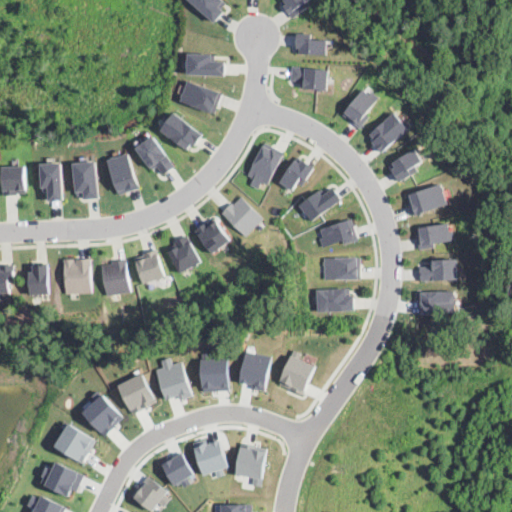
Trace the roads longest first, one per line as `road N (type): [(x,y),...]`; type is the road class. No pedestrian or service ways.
road 1 (residential): [(254,103),(300,121),(354,162),(394,238),(384,317),(309,438),(283,511)]
road 2 (residential): [(0,231),(132,222),(183,198),(229,156),(242,132),(254,103),(259,33)]
road 3 (residential): [(309,438),(246,414),(171,427),(143,443),(103,511)]
